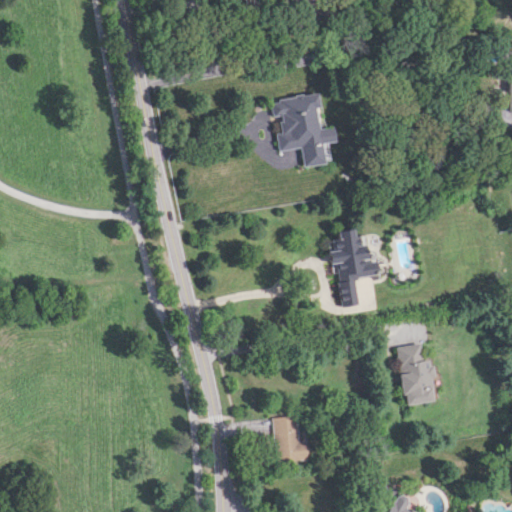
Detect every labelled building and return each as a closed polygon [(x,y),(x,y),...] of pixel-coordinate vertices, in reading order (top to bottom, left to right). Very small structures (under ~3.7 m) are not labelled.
[(322,163),(319,142),(333,140),(331,126),(316,128),(313,106),(317,106),(315,93),(268,99),(270,116),(277,115),(279,131),(274,132),(276,150),(298,147),(300,166),(322,163)] [(338,306),(356,304),(352,278),(376,274),(373,249),(366,250),(364,234),(352,236),(351,228),(335,230),(336,239),(328,240),(338,306)] [(394,346),(403,404),(434,400),(428,358),(420,360),(417,342),(394,346)] [(305,440),(295,440),(295,415),(271,416),(272,461),(306,459),(305,440)] [(413,511),(404,508),(408,498),(395,493),(388,510),(376,505),(372,511),(413,511)]
